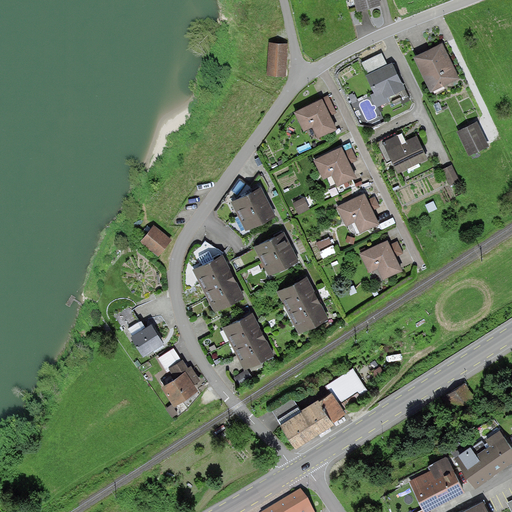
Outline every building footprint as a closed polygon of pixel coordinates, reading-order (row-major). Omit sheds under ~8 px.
[(353,0),(356,12),(380,6),(378,0),(353,0)] [(443,41),(414,54),(429,88),(458,75),(443,41)] [(268,43),(268,76),(287,76),(288,44),(268,43)] [(387,62),(382,51),(362,60),(368,72),(387,62)] [(368,72),(367,72),(375,90),(370,93),(376,105),(390,99),(388,93),(405,85),(393,60),(387,62),(368,72)] [(322,99),(320,96),(295,109),(305,128),(313,124),(319,135),(335,127),(329,113),(322,99)] [(329,96),(322,99),(329,113),(336,110),(329,96)] [(477,120),(456,130),(466,152),(488,142),(477,120)] [(383,138),(398,169),(428,155),(417,133),(401,141),(397,132),(383,138)] [(345,149),(342,143),(314,158),(324,177),(332,173),(337,184),(357,173),(351,161),(348,155),(345,149)] [(352,146),(345,149),(348,155),(351,161),(358,158),(352,146)] [(452,163),(443,168),(451,182),(460,177),(452,163)] [(231,199),(245,229),(277,214),(262,184),(231,199)] [(374,208),(380,205),(375,195),(368,198),(365,191),(337,204),(347,224),(355,219),(361,231),(380,222),(374,208)] [(303,195),(292,201),(299,213),(310,207),(303,195)] [(153,222),(139,240),(158,255),(172,237),(153,222)] [(254,245),(269,273),(299,258),(284,229),(254,245)] [(329,236),(317,241),(320,247),(331,241),(329,236)] [(391,243),(388,237),(360,251),(370,272),(378,268),(383,278),(403,268),(396,254),(391,243)] [(398,240),(391,243),(396,254),(403,251),(398,240)] [(193,267),(215,309),(243,294),(222,252),(193,267)] [(278,289),(298,330),(327,315),(307,274),(278,289)] [(224,325),(245,366),(273,351),(252,310),(224,325)] [(132,333),(146,324),(142,318),(128,326),(132,333)] [(146,324),(132,333),(144,353),(155,346),(163,341),(151,321),(146,324)] [(167,366),(181,358),(174,346),(158,356),(165,367),(167,366)] [(195,382),(201,378),(191,363),(189,365),(184,356),(181,358),(167,366),(173,375),(161,383),(174,402),(198,387),(195,382)] [(353,366),(328,382),(331,388),(341,403),(346,411),(350,409),(347,405),(368,390),(353,366)] [(247,368),(234,377),(240,385),(253,377),(247,368)] [(331,388),(320,395),(334,418),(346,411),(341,403),(331,388)] [(335,420),(334,418),(320,395),(319,394),(300,407),(292,395),(272,407),(296,444),(315,432),(335,420)] [(176,401),(166,407),(171,416),(178,411),(175,406),(178,404),(176,401)] [(471,444),(454,455),(476,485),(508,464),(511,461),(511,446),(502,432),(489,441),(488,439),(482,443),(484,445),(476,451),(471,444)] [(423,507),(413,511),(429,511),(427,507),(445,498),(465,488),(447,452),(428,461),(432,468),(409,479),(423,507)] [(314,511),(302,491),(266,511),(314,511)] [(456,511),(491,511),(484,498),(461,509),(456,511)]
